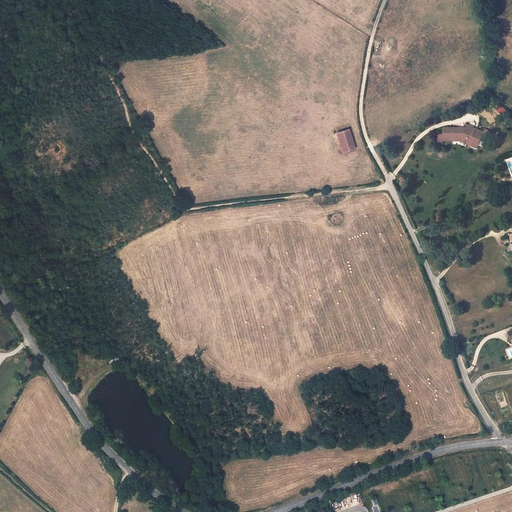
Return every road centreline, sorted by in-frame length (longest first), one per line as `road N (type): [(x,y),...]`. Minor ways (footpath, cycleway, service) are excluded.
road 1 (tertiary): [(183,511),(126,470),(86,424),(0,291)]
road 2 (residential): [(392,185),(466,381),(498,442)]
road 3 (tertiary): [(498,442),(395,465),(275,511)]
road 4 (track): [(392,185),(361,117),(384,0)]
